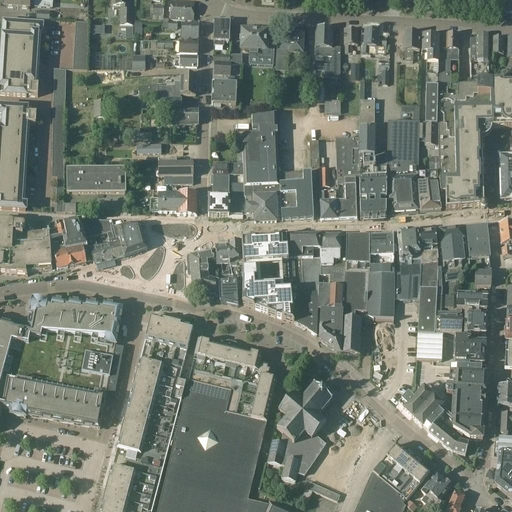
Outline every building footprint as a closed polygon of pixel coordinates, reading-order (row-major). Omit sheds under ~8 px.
[(2,0),(2,6),(4,6),(4,9),(29,10),(29,6),(34,6),(34,8),(44,9),(52,9),(52,2),(52,0),(4,0),(5,0),(2,0)] [(113,0),(113,7),(113,9),(120,10),(120,27),(132,27),(132,10),(125,10),(125,6),(129,6),(129,0),(113,0)] [(170,21),(193,22),(194,4),(171,3),(170,21)] [(150,8),(150,21),(154,21),(163,22),(163,16),(164,7),(153,6),(153,8),(150,8)] [(37,12),(36,22),(49,22),(50,13),(37,12)] [(224,44),(229,44),(230,23),(214,23),(213,43),(214,43),(214,47),(224,48),(224,44)] [(5,97),(27,99),(27,98),(37,99),(38,88),(34,88),(37,33),(42,33),(42,26),(9,24),(9,31),(3,30),(2,39),(8,40),(8,45),(2,45),(2,46),(1,46),(0,61),(1,61),(7,62),(6,74),(0,73),(0,90),(5,91),(5,97)] [(198,25),(198,26),(182,26),(181,39),(198,39),(198,40),(198,41),(199,25),(198,25)] [(314,49),(314,55),(315,55),(323,55),(323,50),(324,30),(316,30),(315,49),(314,49)] [(323,58),(331,58),(332,58),(332,49),(333,30),(324,30),(323,50),(323,55),(323,58)] [(351,56),(351,48),(358,48),(358,31),(344,31),(344,48),(345,48),(345,56),(351,56)] [(242,44),(241,44),(241,51),(249,51),(249,56),(250,56),(249,60),(257,60),(274,60),(274,38),(266,38),(267,33),(242,32),(242,44)] [(365,32),(364,47),(362,47),(362,56),(369,56),(370,48),(386,49),(387,40),(378,39),(378,33),(365,32)] [(403,34),(403,49),(396,49),(396,64),(413,64),(413,53),(421,53),(421,35),(403,34)] [(422,37),(421,54),(427,54),(426,65),(426,86),(436,86),(438,65),(438,59),(439,39),(439,38),(439,36),(437,35),(435,37),(431,37),(429,35),(422,35),(422,37)] [(288,52),(288,54),(299,55),(299,63),(305,64),(306,55),(306,48),(303,48),(303,36),(288,36),(288,52)] [(445,39),(444,59),(450,59),(450,63),(458,63),(459,36),(445,36),(445,39)] [(470,44),(469,66),(470,66),(470,84),(488,84),(489,74),(489,63),(489,58),(489,37),(476,37),(476,40),(476,45),(470,44)] [(436,86),(436,90),(450,90),(450,74),(449,74),(449,66),(450,63),(450,59),(444,59),(445,39),(439,39),(438,59),(438,65),(436,86)] [(492,57),(504,57),(504,39),(492,39),(492,57)] [(198,43),(197,43),(179,43),(179,56),(197,57),(198,43)] [(332,77),(332,80),(340,80),(340,49),(332,49),(332,58),(332,69),(332,77)] [(145,58),(133,58),(133,71),(145,71),(145,58)] [(180,58),(180,62),(175,62),(174,69),(179,69),(196,69),(197,59),(180,58)] [(276,58),(275,73),(283,73),(285,73),(286,58),(276,58)] [(231,65),(230,64),(229,64),(213,64),(214,64),(213,77),(230,78),(231,71),(231,66),(231,65)] [(359,72),(350,72),(350,83),(359,83),(359,72)] [(381,73),(380,87),(389,88),(389,73),(381,73)] [(488,84),(488,86),(490,86),(497,86),(498,86),(498,82),(497,82),(497,76),(498,76),(498,74),(489,74),(488,84)] [(182,76),(181,84),(174,83),(174,88),(158,88),(157,80),(138,81),(139,99),(160,98),(160,99),(175,99),(175,97),(195,98),(196,76),(182,76)] [(212,106),(214,106),(221,106),(235,107),(236,85),(212,84),(212,106)] [(424,142),(424,149),(436,148),(436,127),(436,90),(436,86),(426,86),(425,127),(424,142)] [(437,102),(437,114),(438,138),(439,190),(439,195),(444,195),(445,212),(463,210),(479,209),(482,209),(483,209),(482,208),(482,205),(483,205),(482,199),(482,176),(481,140),(485,139),(488,137),(490,134),(491,130),(493,130),(490,87),(490,86),(488,86),(464,86),(457,87),(457,97),(437,97),(437,102)] [(128,88),(118,87),(116,101),(126,102),(128,88)] [(160,99),(157,99),(158,111),(169,111),(169,127),(177,127),(177,129),(179,130),(184,130),(185,129),(185,127),(197,127),(197,111),(180,111),(180,99),(175,99),(160,99)] [(94,103),(94,119),(106,119),(106,103),(94,103)] [(364,103),(360,103),(360,129),(374,129),(374,103),(364,103)] [(0,118),(4,118),(2,131),(0,130),(0,146),(2,147),(1,159),(0,159),(0,211),(25,213),(26,207),(20,207),(26,126),(36,127),(36,117),(36,112),(27,112),(27,111),(6,110),(6,109),(0,108),(0,118)] [(387,123),(387,160),(386,181),(389,181),(388,203),(391,203),(392,214),(395,214),(417,212),(415,181),(418,180),(419,141),(419,127),(419,109),(413,109),(413,124),(387,123)] [(276,114),(259,117),(260,168),(262,224),(281,223),(278,176),(277,135),(279,135),(279,130),(276,130),(276,114)] [(256,136),(241,137),(243,169),(243,178),(243,186),(243,198),(243,217),(253,217),(254,221),(254,225),(262,224),(260,168),(259,117),(252,118),(252,132),(256,132),(256,136)] [(360,129),(358,129),(359,140),(359,157),(374,157),(374,129),(360,129)] [(359,140),(344,141),(335,141),(337,193),(337,205),(336,205),(336,223),(356,222),(355,182),(358,182),(358,178),(359,162),(359,157),(359,140)] [(319,169),(318,145),(317,143),(309,143),(310,169),(319,169)] [(160,147),(136,147),(137,155),(161,155),(160,147)] [(333,168),(334,158),(322,158),(322,167),(333,168)] [(499,165),(499,191),(503,190),(504,201),(511,200),(511,159),(503,160),(503,161),(499,165)] [(359,162),(358,178),(358,182),(360,223),(386,221),(386,205),(386,181),(387,160),(373,161),(373,160),(362,160),(362,162),(359,162)] [(192,164),(176,165),(176,162),(158,162),(158,165),(158,179),(164,179),(171,179),(192,179),(192,164)] [(208,198),(208,199),(228,199),(228,200),(230,200),(230,198),(228,198),(229,177),(243,178),(243,169),(243,166),(238,166),(216,165),(216,169),(213,169),(213,178),(211,178),(210,187),(212,187),(212,198),(208,198)] [(66,171),(66,196),(125,195),(125,187),(125,170),(66,171)] [(329,170),(319,171),(319,189),(330,189),(329,170)] [(436,173),(429,174),(429,175),(430,175),(431,189),(430,189),(430,192),(429,192),(429,195),(427,195),(429,213),(440,212),(437,186),(436,186),(436,181),(437,181),(436,173)] [(311,174),(278,176),(281,223),(282,223),(313,221),(311,174)] [(428,182),(428,186),(417,187),(419,214),(429,213),(427,195),(429,195),(429,192),(430,192),(430,189),(431,189),(430,175),(429,175),(429,174),(424,174),(425,182),(428,182)] [(192,179),(171,179),(172,187),(193,187),(192,179)] [(228,210),(228,218),(229,217),(243,217),(243,198),(243,186),(233,186),(232,200),(232,203),(228,203),(228,208),(229,208),(229,210),(228,210)] [(337,205),(337,193),(319,193),(320,221),(320,223),(336,223),(336,205),(337,205)] [(149,200),(149,214),(154,214),(176,215),(176,217),(181,217),(181,196),(158,195),(158,201),(149,200)] [(181,196),(181,217),(196,218),(197,196),(181,196)] [(228,199),(208,199),(207,218),(228,218),(228,210),(229,210),(229,208),(228,208),(228,203),(232,203),(232,200),(228,200),(228,199)] [(64,207),(64,211),(64,214),(75,214),(75,206),(64,206),(64,207)] [(65,235),(61,235),(64,250),(87,246),(86,241),(81,222),(81,221),(63,224),(64,225),(65,235)] [(0,275),(16,277),(25,277),(26,277),(26,274),(52,273),(51,253),(49,238),(49,233),(29,234),(24,234),(22,234),(23,232),(24,230),(24,228),(23,226),(14,226),(11,223),(0,222),(0,275)] [(112,223),(81,222),(86,241),(94,238),(107,235),(114,233),(116,240),(119,240),(124,259),(147,251),(140,226),(129,226),(119,228),(119,226),(113,228),(112,223)] [(58,236),(49,238),(51,253),(52,252),(53,256),(54,255),(57,271),(67,269),(64,250),(61,235),(65,235),(64,225),(63,224),(56,226),(58,236)] [(511,224),(498,226),(500,247),(509,246),(510,249),(501,250),(502,259),(511,257),(511,224)] [(487,227),(476,228),(479,260),(479,262),(480,272),(491,271),(491,269),(489,258),(490,258),(487,227)] [(479,260),(476,228),(466,230),(469,262),(469,261),(476,260),(479,262),(479,260)] [(469,262),(466,230),(463,230),(451,231),(456,283),(457,282),(459,282),(459,280),(461,279),(462,270),(462,263),(464,263),(464,262),(469,262)] [(439,232),(436,233),(436,280),(436,289),(436,290),(437,290),(437,275),(444,274),(445,284),(456,283),(451,231),(439,232)] [(114,233),(107,235),(109,242),(114,262),(124,259),(119,240),(116,240),(114,233)] [(397,237),(393,237),(394,287),(394,302),(418,303),(418,289),(418,235),(418,233),(397,235),(397,237)] [(435,233),(418,235),(418,289),(418,303),(419,303),(419,291),(437,290),(436,290),(436,289),(436,280),(436,233),(435,233)] [(393,237),(369,238),(368,271),(367,287),(394,287),(393,237)] [(94,238),(86,241),(87,246),(88,250),(90,249),(93,262),(94,267),(114,262),(109,242),(106,243),(107,245),(97,247),(94,238)] [(306,238),(288,239),(288,265),(289,279),(290,295),(293,323),(294,326),(307,332),(302,265),(302,252),(302,247),(306,246),(306,238)] [(320,238),(306,238),(306,246),(302,247),(302,252),(302,265),(307,332),(316,338),(317,328),(320,288),(320,277),(322,277),(320,238)] [(327,238),(320,238),(322,277),(320,277),(320,288),(331,288),(332,238),(327,238)] [(346,238),(332,238),(331,288),(344,289),(344,277),(346,238)] [(346,238),(344,277),(356,277),(356,289),(367,289),(367,287),(368,271),(369,238),(346,238)] [(241,274),(240,305),(293,323),(290,295),(289,279),(288,265),(288,239),(286,239),(256,240),(241,241),(241,244),(241,245),(241,274)] [(241,245),(241,244),(228,245),(228,247),(230,276),(229,276),(229,284),(237,284),(236,276),(238,276),(237,274),(241,274),(241,245)] [(87,246),(64,250),(67,269),(86,266),(86,264),(93,262),(90,249),(88,250),(87,246)] [(230,276),(228,247),(214,248),(215,252),(216,272),(217,272),(218,275),(218,278),(221,277),(221,284),(220,284),(220,285),(229,284),(229,276),(230,276)] [(216,272),(215,252),(190,258),(191,277),(218,275),(217,272),(216,272)] [(475,274),(474,289),(491,289),(491,286),(491,282),(491,277),(491,274),(475,274)] [(218,278),(218,275),(191,277),(192,292),(216,298),(215,286),(218,285),(218,278)] [(220,285),(218,285),(219,305),(238,309),(237,284),(220,285)] [(367,289),(366,313),(365,317),(373,321),(372,321),(372,323),(373,323),(373,322),(392,323),(393,323),(394,302),(394,287),(367,287),(367,289)] [(320,288),(317,328),(320,328),(319,338),(319,342),(340,356),(343,293),(344,289),(331,288),(320,288)] [(343,293),(340,356),(359,357),(361,321),(354,320),(354,313),(366,313),(367,289),(356,289),(344,289),(343,293)] [(419,291),(419,303),(417,334),(435,335),(436,320),(437,290),(419,291)] [(445,298),(444,309),(445,309),(453,309),(453,298),(453,297),(445,297),(445,298)] [(469,312),(486,312),(486,304),(487,299),(457,298),(456,311),(465,312),(469,312)] [(6,376),(2,412),(6,412),(10,413),(10,417),(26,420),(26,416),(99,430),(105,398),(114,399),(123,349),(115,348),(115,346),(116,346),(119,330),(118,330),(119,325),(120,325),(123,309),(104,305),(103,308),(98,307),(98,306),(87,304),(86,307),(81,306),(81,305),(70,303),(69,306),(64,305),(64,304),(53,302),(52,307),(47,306),(47,304),(32,301),(29,316),(33,317),(32,318),(31,327),(30,332),(25,331),(18,330),(6,376)] [(467,323),(461,323),(461,335),(467,335),(467,336),(485,337),(485,334),(485,327),(486,320),(486,318),(467,318),(467,321),(467,323)] [(192,330),(151,319),(100,511),(152,511),(185,383),(179,382),(192,330)] [(461,321),(436,320),(435,335),(461,336),(461,335),(461,323),(461,321)] [(0,418),(2,412),(6,376),(18,330),(13,329),(13,328),(0,325),(0,324),(0,418)] [(417,336),(416,362),(433,363),(435,363),(441,363),(442,344),(442,337),(417,336)] [(454,354),(455,354),(454,362),(454,366),(454,368),(456,368),(469,369),(469,367),(469,366),(470,366),(481,366),(483,365),(483,355),(484,355),(485,345),(469,344),(468,344),(468,343),(468,342),(464,342),(454,341),(454,343),(454,346),(454,353),(454,354)] [(267,507),(256,504),(248,502),(265,428),(276,382),(270,381),(272,373),(268,366),(260,364),(261,358),(240,353),(241,350),(219,345),(219,348),(198,343),(157,511),(288,511),(269,503),(267,507)] [(443,377),(443,380),(456,381),(455,387),(446,387),(445,388),(445,392),(446,393),(446,396),(447,397),(455,397),(454,423),(453,432),(457,435),(462,438),(469,441),(478,442),(482,442),(482,434),(483,423),(482,423),(483,408),(484,408),(485,399),(484,399),(484,396),(484,394),(485,394),(486,376),(485,376),(485,371),(485,370),(469,369),(456,368),(449,368),(449,369),(456,369),(456,377),(443,377)] [(313,386),(300,402),(292,396),(278,413),(285,420),(276,430),(276,431),(282,436),(280,445),(272,443),(267,464),(267,465),(283,469),(281,481),(295,484),(297,476),(304,478),(307,473),(309,470),(325,446),(315,437),(325,425),(318,418),(332,402),(313,386)] [(407,396),(398,407),(403,412),(422,430),(425,432),(428,435),(438,422),(449,429),(453,432),(454,423),(452,423),(441,414),(437,410),(441,405),(423,390),(422,392),(415,386),(414,386),(413,397),(407,396)] [(511,388),(497,388),(496,407),(511,407),(511,388)] [(511,417),(501,417),(500,436),(503,436),(503,440),(511,441),(511,417)] [(449,429),(438,422),(428,435),(439,444),(449,429)] [(453,432),(449,429),(439,444),(451,454),(455,441),(460,443),(462,438),(457,435),(453,432)] [(332,460),(349,468),(361,440),(344,433),(332,460)] [(455,441),(451,454),(465,458),(468,446),(460,444),(460,443),(455,441)] [(498,458),(497,465),(511,467),(511,443),(498,442),(497,458),(498,458)] [(325,446),(309,470),(312,472),(314,472),(317,468),(324,462),(331,450),(325,446)] [(406,452),(404,454),(395,447),(371,477),(355,511),(385,511),(389,505),(390,500),(390,496),(419,462),(406,452)] [(422,465),(419,462),(390,496),(390,500),(389,505),(385,511),(408,511),(405,508),(402,506),(405,502),(406,502),(429,475),(421,468),(422,465)] [(496,470),(494,489),(501,494),(505,497),(511,503),(511,475),(511,474),(511,472),(511,467),(497,465),(496,470)] [(361,494),(374,470),(370,468),(356,492),(361,494)] [(437,475),(421,494),(425,497),(421,503),(425,506),(433,498),(431,495),(443,481),(437,475)] [(425,506),(422,510),(424,511),(428,511),(432,508),(435,511),(441,504),(439,502),(451,488),(451,484),(448,482),(444,482),(443,481),(431,495),(433,498),(425,506)] [(308,484),(301,502),(307,505),(308,503),(312,493),(336,504),(339,497),(308,484)] [(454,495),(446,511),(459,511),(464,500),(454,495)] [(405,508),(408,511),(409,511),(414,511),(416,509),(409,503),(405,508)]
